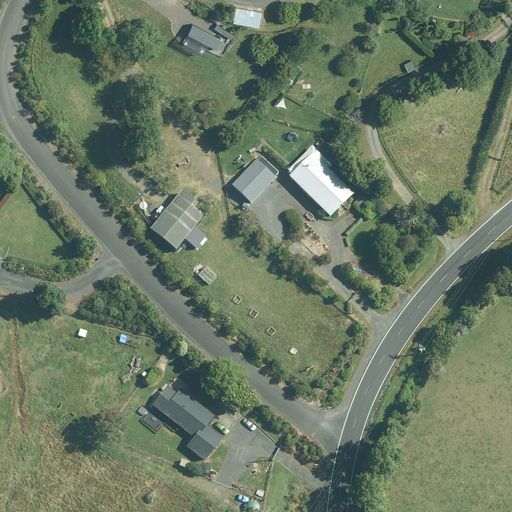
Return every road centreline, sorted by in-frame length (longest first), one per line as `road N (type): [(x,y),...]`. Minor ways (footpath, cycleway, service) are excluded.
road 1 (unknown): [(469,251),(377,164),(362,135),(360,107),(385,83),(491,32),(511,10)]
road 2 (tertiary): [(337,511),(347,444),(384,355),(444,277),(511,212)]
road 3 (unknown): [(401,329),(258,216)]
